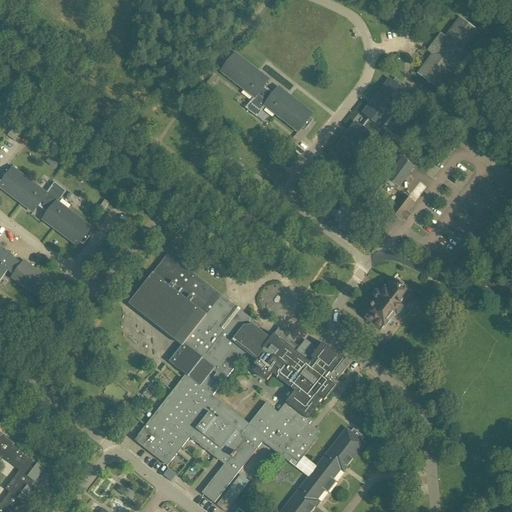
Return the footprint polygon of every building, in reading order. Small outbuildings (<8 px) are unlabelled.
[(474,3),(468,11),(477,18),(483,10),(474,3)] [(460,17),(442,40),(417,74),(435,87),(449,67),(455,71),(468,53),(462,50),(477,30),(460,17)] [(312,113),(290,96),(279,87),(274,94),(264,86),(269,80),(235,53),(232,57),(229,54),(221,65),(224,68),(221,72),(254,97),(245,108),(257,117),(265,106),(298,132),(301,128),(305,130),(313,120),(309,117),(312,113)] [(389,79),(372,101),(363,113),(369,117),(361,127),(355,123),(329,156),(332,159),(330,162),(340,171),(343,167),(347,170),(373,137),(384,146),(393,134),(382,126),(408,93),(403,90),(406,86),(395,78),(393,82),(389,79)] [(422,99),(413,92),(410,97),(419,103),(422,99)] [(409,128),(403,124),(400,127),(389,120),(384,127),(402,139),(409,128)] [(16,124),(7,136),(15,142),(24,130),(16,124)] [(399,188),(415,167),(401,157),(386,177),(399,188)] [(6,170),(0,177),(0,181),(2,183),(0,184),(0,187),(33,212),(38,206),(48,214),(43,220),(77,245),(79,242),(83,245),(91,234),(87,231),(91,227),(58,202),(67,192),(55,183),(46,194),(13,168),(10,172),(6,170)] [(419,181),(421,186),(432,180),(429,175),(419,181)] [(403,194),(390,211),(400,219),(402,217),(406,220),(411,214),(407,211),(414,202),(403,194)] [(105,200),(98,209),(102,212),(109,203),(105,200)] [(337,227),(352,238),(364,223),(352,215),(354,212),(343,204),(338,211),(335,209),(331,215),(336,218),(334,221),(339,224),(337,227)] [(0,279),(7,270),(14,275),(12,278),(39,298),(52,282),(24,261),(23,264),(14,257),(14,256),(6,250),(5,251),(0,246),(0,279)] [(185,375),(144,428),(134,440),(167,466),(190,437),(224,464),(202,493),(214,503),(263,442),(309,477),(301,487),(300,487),(295,493),(296,494),(281,511),(311,511),(316,506),(319,501),(316,499),(324,489),(328,493),(337,482),(332,478),(340,469),(343,471),(365,443),(361,440),(364,437),(353,428),(351,432),(347,429),(330,451),(329,450),(324,456),(325,457),(317,467),(304,456),(318,438),(306,428),(311,422),(307,418),(322,399),(325,401),(336,386),(325,378),(330,372),(338,379),(350,364),(323,343),(311,358),(276,329),(270,338),(259,329),(260,327),(240,310),(231,322),(227,319),(236,308),(168,254),(139,290),(130,301),(129,303),(129,304),(131,302),(183,344),(169,362),(185,375)] [(401,283),(400,283),(392,277),(391,278),(392,279),(382,293),(380,292),(378,291),(377,291),(376,292),(375,293),(374,295),(374,296),(375,297),(379,300),(375,304),(374,303),(367,312),(368,313),(366,316),(373,321),(372,322),(373,325),(378,329),(382,329),(387,323),(388,324),(391,320),(391,317),(395,312),(399,314),(406,305),(408,306),(412,301),(411,300),(415,294),(405,286),(405,284),(402,282),(401,283)] [(130,301),(139,290),(133,286),(125,297),(130,301)] [(284,302),(288,293),(282,291),(278,299),(284,302)] [(362,386),(366,380),(359,373),(354,380),(362,386)] [(110,386),(117,395),(126,387),(118,379),(110,386)] [(15,443),(9,439),(0,432),(0,455),(19,470),(5,489),(9,492),(0,504),(0,511),(23,511),(21,510),(25,504),(27,505),(36,492),(30,488),(35,482),(37,483),(46,471),(37,463),(13,445),(15,443)] [(176,475),(168,468),(163,475),(171,481),(176,475)] [(223,498),(233,505),(255,477),(246,469),(223,498)] [(124,487),(134,489),(135,483),(125,481),(124,487)]
